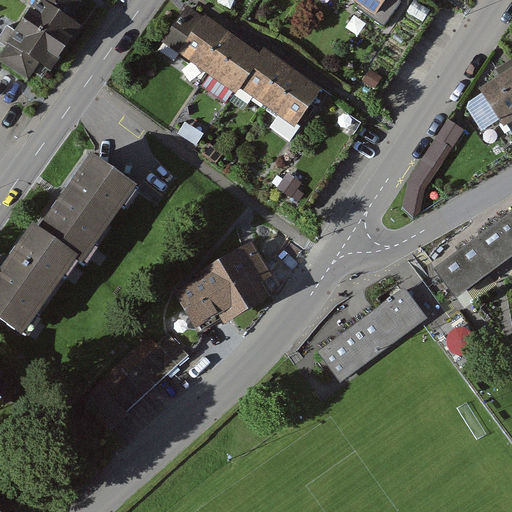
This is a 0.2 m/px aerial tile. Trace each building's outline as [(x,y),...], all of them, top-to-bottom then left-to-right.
[(87,4),(80,0),(46,0),(4,64),(36,85),(48,66),(58,73),(60,69),(86,30),(75,22),(87,4)] [(354,0),(374,14),(384,0),(354,0)] [(206,14),(204,17),(188,5),(162,41),(207,73),(235,35),(206,14)] [(260,53),(235,35),(207,73),(236,94),(240,88),(253,71),(250,68),(260,53)] [(293,68),(265,47),(260,53),(250,68),(253,71),(240,88),(266,106),(293,68)] [(295,126),(322,88),(293,68),(266,106),(295,126)] [(511,75),(486,91),(511,134),(511,75)] [(443,101),(406,194),(426,202),(463,109),(443,101)] [(186,122),(178,134),(196,146),(204,134),(186,122)] [(202,154),(215,165),(223,154),(210,144),(202,154)] [(133,189),(94,161),(66,199),(46,229),(83,255),(88,259),(133,189)] [(287,173),(277,188),(292,197),(302,182),(287,173)] [(511,260),(511,219),(439,273),(459,300),(511,260)] [(83,255),(46,229),(40,225),(9,269),(0,281),(0,312),(29,332),(83,255)] [(272,276),(258,252),(194,290),(213,322),(227,314),(232,322),(274,297),(264,281),(272,276)] [(430,321),(408,292),(321,358),(343,387),(430,321)] [(195,325),(178,307),(164,321),(181,338),(195,325)] [(190,359),(171,338),(89,415),(108,436),(190,359)]
